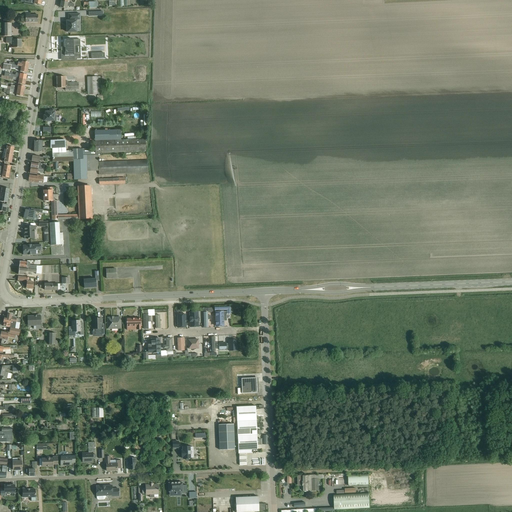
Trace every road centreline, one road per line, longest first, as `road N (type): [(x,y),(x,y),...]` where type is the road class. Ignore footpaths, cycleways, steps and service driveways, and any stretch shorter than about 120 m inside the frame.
road 1 (tertiary): [(10,237),(51,0)]
road 2 (residential): [(264,292),(271,468)]
road 3 (tertiary): [(6,298),(171,295)]
road 4 (residential): [(0,479),(152,473)]
road 5 (tertiary): [(373,287),(511,282)]
